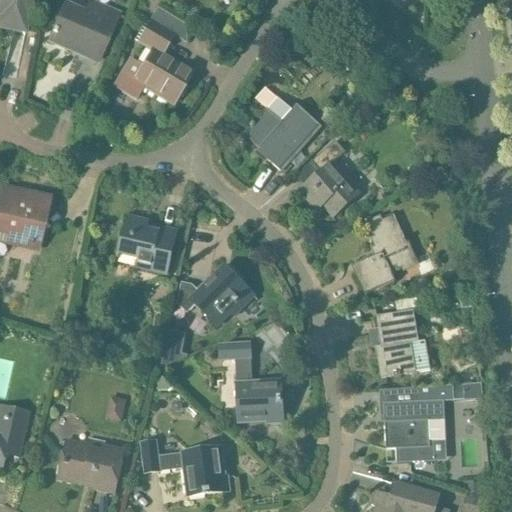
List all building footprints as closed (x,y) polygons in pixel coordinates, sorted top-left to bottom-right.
[(31,0),(0,0),(0,29),(25,34),(31,0)] [(118,14),(90,3),(85,15),(64,6),(49,43),(68,51),(70,47),(99,59),(118,14)] [(172,36),(151,24),(139,44),(152,51),(142,68),(128,59),(111,88),(135,103),(144,89),(171,106),(191,72),(161,54),(172,36)] [(266,110),(244,136),(259,149),(257,151),(281,172),(321,128),(298,107),(293,112),(279,99),(268,112),(266,110)] [(351,111),(340,101),(323,121),(334,131),(351,111)] [(345,153),(336,142),(311,163),(320,174),(299,192),(316,212),(323,206),(334,218),(360,196),(333,164),(345,153)] [(46,199),(1,189),(0,194),(0,242),(36,251),(41,231),(38,230),(46,199)] [(383,221),(381,216),(363,224),(377,254),(351,266),(365,296),(396,282),(390,271),(396,268),(398,272),(416,264),(394,216),(383,221)] [(148,223),(126,218),(118,252),(139,257),(136,268),(166,275),(176,233),(147,226),(148,223)] [(182,283),(176,305),(186,315),(196,305),(217,327),(229,315),(233,319),(255,298),(251,293),(225,268),(199,293),(192,286),(182,283)] [(419,344),(414,312),(377,318),(380,335),(374,336),(382,380),(417,373),(431,371),(426,343),(419,344)] [(162,363),(181,364),(182,333),(163,332),(162,363)] [(252,383),(250,344),(220,346),(221,361),(236,360),(240,424),(269,422),(269,425),(283,424),(281,381),(252,383)] [(388,404),(384,404),(386,451),(397,451),(397,464),(436,462),(435,442),(446,442),(446,422),(445,401),(454,401),(454,386),(420,389),(387,391),(388,404)] [(27,414),(0,407),(0,469),(1,469),(4,456),(18,459),(27,414)] [(103,449),(66,441),(58,480),(93,488),(93,490),(115,495),(125,451),(103,447),(103,449)] [(158,458),(157,443),(141,445),(145,474),(185,469),(189,498),(230,493),(228,478),(226,478),(222,450),(158,458)] [(435,511),(439,496),(395,484),(392,496),(380,493),(374,511),(435,511)] [(489,511),(492,502),(467,495),(462,511),(489,511)]
